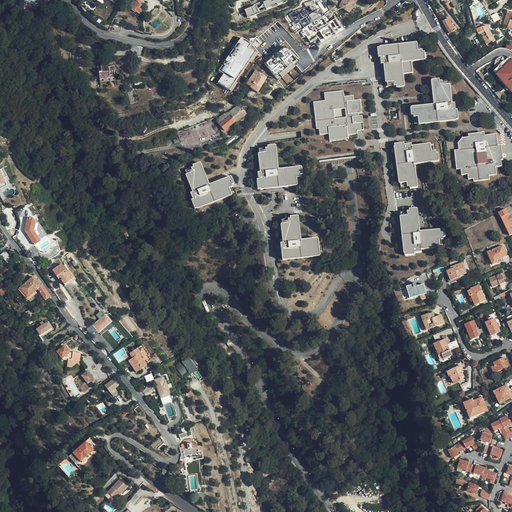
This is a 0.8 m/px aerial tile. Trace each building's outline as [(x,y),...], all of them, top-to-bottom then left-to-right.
[(213,34),(204,0),(202,0),(193,33),(186,41),(174,46),(168,48),(117,43),(129,86),(148,83),(201,60),(213,34)] [(133,0),(127,8),(134,14),(135,13),(138,15),(142,11),(138,8),(141,5),(140,4),(142,0),(133,0)] [(260,0),(243,6),(247,16),(287,3),(286,0),(260,0)] [(342,0),(341,3),(338,7),(349,14),(351,10),(354,11),(356,7),(353,6),(355,3),(350,0),(342,0)] [(461,5),(457,0),(439,0),(444,5),(448,2),(454,10),(461,5)] [(492,15),(495,21),(500,19),(497,13),(492,15)] [(511,14),(506,13),(503,24),(507,26),(507,27),(511,28),(511,14)] [(115,18),(112,18),(111,24),(119,26),(120,20),(115,18)] [(455,31),(448,19),(442,23),(450,35),(455,31)] [(108,31),(120,33),(121,27),(119,26),(111,24),(110,24),(108,31)] [(476,30),(478,33),(483,31),(484,32),(481,34),(486,45),(494,41),(486,25),(479,28),(478,25),(475,26),(476,30)] [(251,44),(241,37),(219,70),(224,73),(218,83),(232,92),(238,83),(237,82),(250,62),(252,62),(257,54),(248,48),(251,44)] [(293,63),(300,57),(287,41),(263,60),(284,87),(300,75),(295,68),(296,67),(293,63)] [(424,49),(423,47),(419,48),(418,41),(379,45),(380,55),(382,54),(383,62),(386,62),(389,81),(395,80),(395,82),(397,82),(398,86),(405,85),(404,72),(415,70),(413,59),(426,57),(425,49),(424,49)] [(511,57),(511,48),(510,48),(511,47),(503,45),(503,46),(501,45),(500,50),(503,50),(506,52),(508,54),(511,57)] [(495,67),(492,70),(496,74),(498,72),(500,75),(498,77),(500,79),(505,85),(507,84),(508,85),(509,86),(511,89),(510,90),(511,92),(511,62),(511,61),(511,59),(511,58),(509,56),(508,57),(507,57),(506,58),(505,57),(503,56),(502,55),(499,55),(497,56),(495,58),(494,59),(493,61),(493,63),(493,64),(494,66),(495,67)] [(99,63),(101,79),(116,78),(116,73),(117,72),(115,61),(99,63)] [(257,93),(266,78),(255,71),(246,84),(257,93)] [(216,75),(211,72),(207,77),(212,80),(216,75)] [(116,78),(101,79),(103,89),(117,87),(116,78)] [(452,104),(450,85),(444,86),(443,84),(442,84),(441,80),(434,80),(435,95),(436,105),(412,107),(412,116),(414,115),(414,118),(418,117),(419,124),(458,121),(458,112),(456,112),(455,104),(452,104)] [(315,100),(316,128),(318,128),(319,135),(328,134),(328,139),(347,139),(347,137),(347,134),(357,134),(357,131),(360,131),(363,130),(362,117),(360,117),(360,114),(364,114),(363,101),(356,101),(355,97),(346,97),(346,91),(326,93),(327,100),(315,100)] [(233,118),(243,110),(240,107),(230,115),(231,116),(233,118)] [(222,118),(218,120),(221,125),(225,131),(236,122),(236,123),(248,114),(244,109),(243,110),(233,118),(231,116),(224,121),(222,118)] [(502,160),(501,146),(498,146),(497,136),(485,137),(485,133),(474,134),(463,135),(463,139),(458,145),(459,152),(455,152),(456,170),(459,170),(460,177),(468,177),(468,181),(473,180),(473,182),(489,181),(488,176),(496,176),(495,167),(496,167),(501,167),(501,160),(502,160)] [(436,153),(436,151),(434,151),(433,145),(414,147),(414,143),(406,144),(406,142),(397,143),(400,182),(407,182),(407,185),(410,185),(410,187),(418,186),(415,162),(440,160),(439,153),(436,153)] [(271,188),(278,187),(296,185),(295,179),(299,178),(299,176),(300,176),(299,168),(275,171),(273,145),(266,146),(267,150),(264,150),(264,152),(258,153),(260,172),(257,172),(258,180),(256,180),(257,189),(271,188)] [(192,166),(190,167),(191,171),(189,171),(195,188),(189,191),(192,198),(189,199),(193,208),(230,195),(228,188),(232,186),(231,184),(232,183),(230,176),(207,184),(199,161),(191,163),(192,166)] [(330,163),(323,164),(324,172),(331,172),(330,163)] [(404,234),(404,240),(406,254),(415,253),(415,251),(423,250),(422,247),(442,244),(441,238),(443,238),(443,236),(446,235),(445,228),(421,231),(418,206),(410,207),(410,209),(408,209),(408,214),(401,215),(404,234)] [(511,234),(511,222),(511,221),(511,219),(510,216),(509,216),(506,209),(499,212),(509,236),(511,234)] [(278,254),(278,260),(323,256),(323,255),(322,247),(321,240),(297,241),(295,216),(288,217),(288,219),(285,219),(286,223),(278,224),(280,243),(277,243),(278,254)] [(25,230),(34,244),(37,243),(38,237),(37,236),(40,234),(37,230),(38,223),(35,222),(34,219),(28,217),(25,230)] [(507,256),(503,246),(488,252),(493,265),(499,262),(498,260),(507,256)] [(1,255),(8,262),(12,258),(5,251),(1,255)] [(467,273),(463,263),(458,265),(458,267),(447,271),(451,281),(458,278),(458,277),(467,273)] [(73,279),(68,271),(66,272),(61,264),(52,270),(57,278),(59,277),(64,284),(73,279)] [(506,279),(504,273),(489,279),(492,288),(505,282),(504,280),(506,279)] [(50,296),(42,284),(40,286),(33,277),(20,289),(27,297),(37,289),(45,300),(50,296)] [(425,292),(423,284),(416,286),(415,283),(412,284),(412,285),(406,287),(409,299),(414,297),(414,295),(425,292)] [(486,301),(479,286),(475,288),(475,289),(468,292),(470,296),(471,296),(475,305),(486,301)] [(461,288),(454,291),(456,296),(463,293),(461,288)] [(118,342),(124,337),(103,309),(96,314),(100,319),(93,324),(101,335),(108,329),(118,342)] [(433,312),(421,316),(426,330),(444,324),(440,315),(435,317),(433,312)] [(500,332),(495,319),(486,323),(491,336),(500,332)] [(478,328),(474,321),(465,325),(471,340),(479,337),(476,329),(478,328)] [(44,322),(40,324),(42,327),(40,328),(37,330),(41,336),(52,328),(48,323),(45,324),(44,322)] [(158,330),(153,334),(170,357),(176,353),(158,330)] [(453,349),(451,343),(446,346),(443,340),(439,342),(438,342),(433,344),(436,352),(435,353),(440,363),(444,361),(443,359),(452,356),(450,351),(453,349)] [(136,373),(146,366),(145,364),(150,361),(148,357),(149,356),(142,345),(129,354),(132,358),(128,361),(136,373)] [(64,346),(57,352),(63,360),(68,361),(67,367),(71,367),(77,363),(79,365),(81,364),(79,361),(80,352),(72,351),(72,353),(69,352),(64,346)] [(53,356),(48,360),(53,366),(57,362),(53,356)] [(178,368),(183,375),(189,370),(195,366),(189,358),(182,361),(184,364),(178,368)] [(510,366),(507,361),(506,361),(504,358),(494,363),(495,366),(492,367),(494,373),(504,368),(505,370),(509,368),(510,366)] [(465,378),(461,371),(463,370),(460,365),(446,372),(449,377),(450,377),(453,383),(465,378)] [(87,371),(82,376),(88,383),(94,379),(87,371)] [(158,391),(161,399),(169,396),(168,392),(169,391),(165,382),(164,382),(163,377),(157,389),(158,389),(159,391),(158,391)] [(113,380),(105,386),(110,393),(113,397),(119,393),(116,389),(118,387),(113,380)] [(183,384),(187,392),(193,390),(189,382),(183,384)] [(511,397),(511,396),(507,386),(494,392),(500,404),(511,397)] [(169,396),(161,399),(163,405),(172,402),(169,396)] [(488,410),(482,398),(474,402),(473,399),(464,403),(470,418),(488,410)] [(508,416),(500,419),(501,420),(504,427),(505,428),(511,424),(508,416)] [(504,427),(501,420),(492,424),(496,431),(501,429),(504,427)] [(493,438),(494,435),(484,432),(481,440),(491,443),(493,438)] [(464,440),(468,448),(473,445),(477,443),(473,435),(464,440)] [(83,442),(87,447),(91,443),(87,438),(83,442)] [(180,456),(180,460),(184,460),(185,458),(185,456),(190,455),(191,457),(196,457),(197,459),(199,459),(203,459),(201,445),(198,446),(197,443),(194,443),(193,439),(185,440),(183,441),(184,444),(182,444),(182,447),(179,448),(180,449),(182,455),(180,456)] [(90,450),(87,447),(83,442),(70,453),(78,462),(90,450)] [(459,450),(464,448),(460,442),(457,443),(457,444),(448,448),(452,456),(460,453),(459,450)] [(494,447),(491,454),(501,457),(503,450),(494,447)] [(80,464),(78,462),(70,453),(66,457),(76,468),(80,464)] [(467,470),(469,463),(469,462),(460,459),(457,467),(467,470)] [(476,465),(474,472),(483,476),(484,472),(486,467),(476,465)] [(486,476),(495,479),(498,471),(491,469),(490,473),(484,472),(483,476),(482,477),(486,478),(486,476)] [(126,488),(117,480),(101,496),(108,502),(110,500),(117,493),(119,495),(126,488)] [(477,494),(480,486),(470,483),(468,491),(477,494)] [(110,500),(108,502),(110,504),(119,495),(117,493),(110,500)] [(511,498),(506,497),(506,495),(502,494),(500,500),(499,502),(511,506),(510,509),(511,509),(511,498)]
